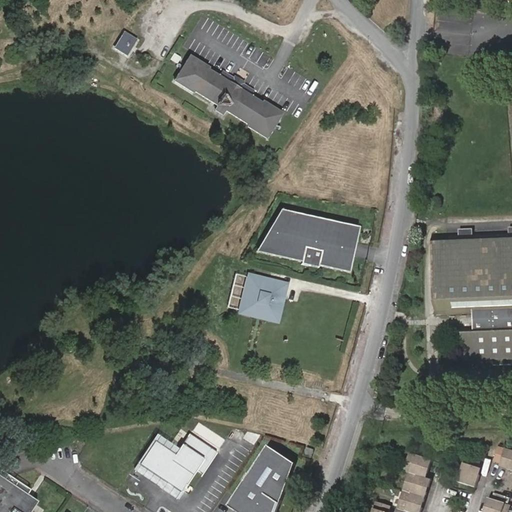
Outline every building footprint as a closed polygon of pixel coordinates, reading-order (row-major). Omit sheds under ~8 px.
[(493,21),(476,18),(474,29),(486,31),(484,44),(485,44),(483,54),(494,56),(496,43),(505,44),(509,25),(493,22),(493,21)] [(130,55),(139,38),(125,30),(115,48),(130,55)] [(223,116),(226,111),(249,126),(248,127),(267,139),(284,113),(265,101),(264,104),(209,69),(211,67),(192,55),(176,81),(195,93),(196,92),(218,106),(215,111),(223,116)] [(349,273),(360,228),(281,209),(257,251),(302,262),(301,264),(318,268),(319,266),(349,273)] [(511,236),(467,237),(436,238),(438,315),(476,313),(476,322),(477,331),(463,331),(464,368),(494,366),(493,372),(509,371),(509,366),(511,366),(511,326),(511,313),(511,236)] [(276,319),(284,283),(249,275),(241,311),(276,319)] [(224,434),(225,428),(211,425),(209,431),(224,434)] [(154,442),(139,465),(180,493),(186,484),(188,486),(198,471),(203,475),(217,453),(189,435),(175,456),(154,442)] [(268,447),(228,506),(236,511),(279,511),(296,465),(268,447)] [(312,458),(315,450),(307,447),(304,456),(312,458)] [(511,474),(511,454),(499,450),(493,464),(505,467),(504,471),(511,474)] [(403,472),(408,474),(427,479),(433,462),(410,454),(403,472)] [(475,475),(479,463),(465,458),(457,481),(476,487),(479,477),(475,475)] [(0,478),(21,493),(22,492),(26,495),(29,490),(0,471),(0,478)] [(408,474),(401,492),(425,499),(431,481),(427,479),(408,474)] [(0,511),(29,511),(36,502),(26,495),(22,492),(21,493),(0,478),(0,511)] [(420,511),(425,499),(401,492),(396,508),(405,511),(420,511)] [(488,511),(487,511),(508,511),(511,507),(488,499),(484,510),(488,511)] [(372,511),(393,511),(395,508),(376,502),(372,511)]
